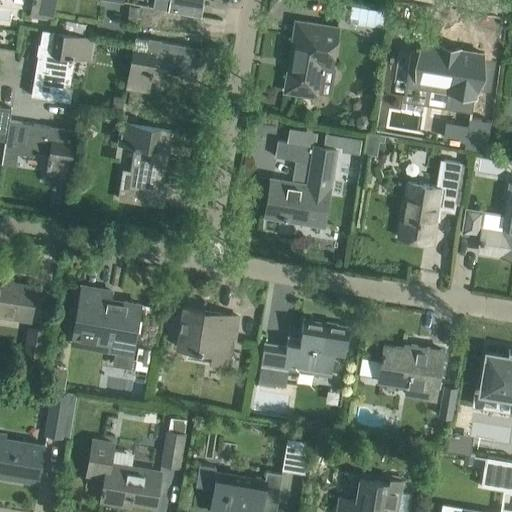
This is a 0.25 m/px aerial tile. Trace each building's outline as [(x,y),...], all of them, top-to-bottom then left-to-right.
[(34,0),(32,16),(52,19),(55,0),(34,0)] [(203,0),(170,0),(169,12),(191,15),(193,4),(203,5),(203,0)] [(286,91),(305,94),(318,96),(322,65),(332,66),(338,28),(304,23),(302,36),(294,35),(286,91)] [(50,31),(42,30),(31,97),(63,102),(65,87),(62,87),(64,71),(61,70),(64,54),(88,59),(92,38),(50,31)] [(131,61),(127,88),(147,92),(152,66),(168,69),(167,72),(183,75),(183,76),(183,79),(196,81),(201,48),(181,44),(135,37),(134,45),(131,61)] [(411,48),(406,83),(454,91),(452,101),(473,104),(475,89),(478,89),(484,53),(460,49),(460,48),(440,44),(440,45),(422,42),(421,49),(411,48)] [(0,139),(6,141),(7,141),(10,120),(9,120),(11,108),(0,106),(0,139)] [(75,131),(10,120),(7,141),(6,141),(3,164),(15,166),(18,151),(33,154),(34,150),(50,153),(49,157),(48,156),(47,161),(49,161),(46,178),(67,182),(75,131)] [(152,128),(121,123),(117,144),(142,148),(139,164),(132,162),(130,169),(123,168),(118,198),(162,205),(165,185),(164,184),(172,132),(152,128)] [(325,132),(323,143),(342,146),(343,135),(325,132)] [(375,137),(368,135),(365,156),(377,158),(380,144),(385,145),(386,138),(375,137)] [(323,226),(336,150),(277,140),(275,156),(312,162),(308,185),(271,179),(265,216),(323,226)] [(444,159),(442,172),(439,187),(407,181),(398,237),(431,242),(437,205),(453,208),(454,203),(461,204),(467,163),(444,159)] [(482,231),(478,250),(500,254),(500,255),(511,256),(511,183),(510,183),(502,233),(482,229),(482,231)] [(480,210),(468,208),(464,231),(476,233),(480,210)] [(0,314),(30,320),(36,286),(11,282),(12,278),(0,276),(0,314)] [(82,286),(78,305),(73,336),(87,339),(117,343),(114,364),(132,366),(141,304),(110,299),(111,291),(82,286)] [(184,307),(180,327),(177,347),(211,352),(210,361),(230,364),(238,316),(184,307)] [(288,337),(286,346),(264,343),(258,383),(272,385),(273,381),(286,383),(289,366),(331,373),(335,348),(345,350),(349,326),(304,319),(300,339),(288,337)] [(40,364),(45,329),(30,327),(24,362),(40,364)] [(410,349),(385,344),(379,380),(406,384),(405,393),(435,398),(442,350),(411,345),(410,349)] [(508,355),(487,352),(480,391),(502,395),(510,396),(509,399),(511,399),(511,396),(511,356),(508,356),(508,355)] [(49,404),(44,435),(64,438),(71,391),(44,387),(40,386),(38,402),(49,404)] [(170,417),(168,431),(163,465),(177,467),(185,420),(170,417)] [(0,470),(13,473),(12,478),(38,482),(41,462),(43,446),(6,440),(8,432),(0,430),(0,470)] [(94,437),(88,473),(105,476),(103,486),(102,486),(101,491),(103,491),(102,496),(118,499),(118,503),(130,505),(130,501),(155,505),(158,485),(160,473),(132,468),(111,464),(114,450),(116,441),(94,437)] [(309,441),(287,437),(282,469),(303,473),(309,441)] [(457,511),(511,511),(511,460),(486,456),(481,486),(511,490),(511,511),(505,510),(504,511),(462,511),(458,511),(457,511)] [(282,473),(267,471),(265,480),(215,471),(216,466),(200,463),(197,486),(214,488),(210,511),(212,511),(260,511),(262,502),(277,505),(282,473)] [(338,496),(335,511),(371,511),(372,511),(380,511),(409,511),(412,495),(401,493),(403,480),(389,478),(388,482),(359,477),(355,499),(338,496)]
